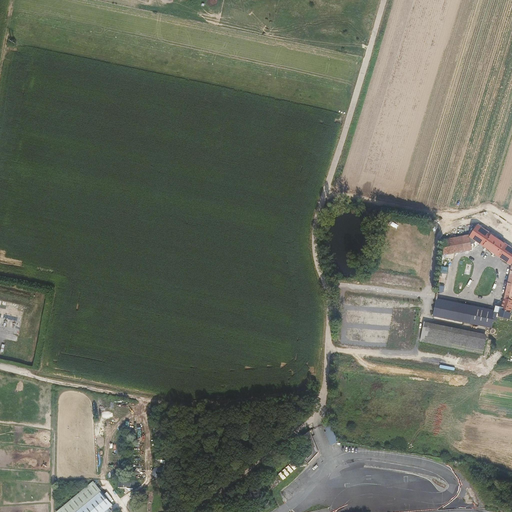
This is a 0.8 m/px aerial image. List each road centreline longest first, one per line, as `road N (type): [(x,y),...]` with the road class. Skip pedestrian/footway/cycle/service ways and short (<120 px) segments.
road 1 (unclassified): [(383,0),(312,225),(328,387),(316,411),(193,511)]
road 2 (track): [(328,387),(224,406),(146,405),(0,368)]
